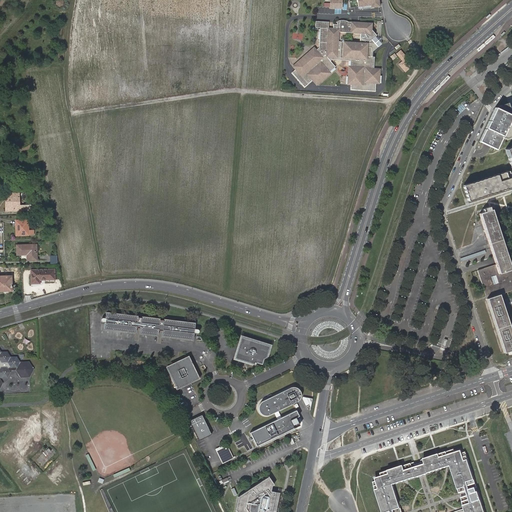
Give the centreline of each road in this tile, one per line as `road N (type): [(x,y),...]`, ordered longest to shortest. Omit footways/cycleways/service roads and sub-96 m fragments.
road 1 (track): [(392,101),(371,141),(326,283),(277,309),(146,275),(63,281),(23,71),(66,63)]
road 2 (track): [(70,113),(236,89),(392,101),(416,65),(408,39)]
road 3 (secondary): [(511,4),(403,115),(341,292),(322,311)]
road 4 (secondary): [(352,320),(347,292),(397,138),(435,82),(511,12)]
road 5 (residential): [(492,375),(440,213),(488,106),(511,83)]
road 6 (secondary): [(280,319),(133,284),(0,313)]
road 7 (track): [(102,276),(64,79),(71,0)]
road 8 (track): [(242,90),(225,294)]
road 9 (residential): [(311,459),(500,398)]
road 10 (residential): [(492,375),(316,430)]
road 11 (unclassified): [(215,381),(201,351),(106,341)]
